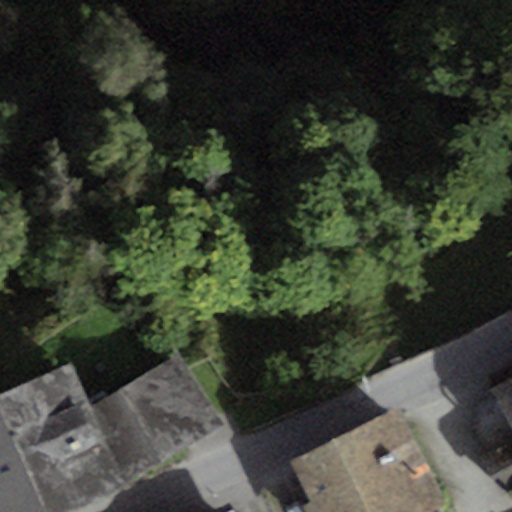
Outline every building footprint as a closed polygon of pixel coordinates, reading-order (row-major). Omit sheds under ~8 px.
[(179,353),(91,408),(126,489),(224,428),(179,353)] [(0,414),(42,511),(72,511),(126,489),(91,408),(72,363),(0,393),(0,414)] [(511,428),(511,379),(492,391),(511,428)] [(427,511),(446,502),(397,410),(292,467),(311,503),(303,508),(304,511),(427,511)] [(0,511),(42,511),(0,414),(0,511)]
